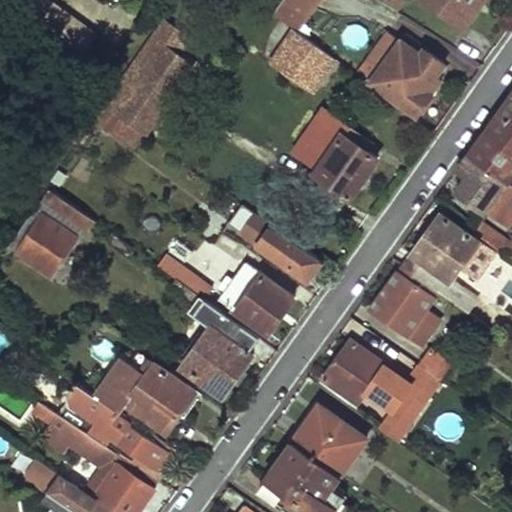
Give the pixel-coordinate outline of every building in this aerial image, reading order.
[(99,33),(54,0),(4,0),(83,55),(99,33)] [(320,0),(283,0),(275,12),(299,29),(320,0)] [(483,0),(432,0),(466,24),(479,6),(483,0)] [(184,31),(165,18),(94,119),(119,137),(130,122),(147,134),(195,63),(173,46),(184,31)] [(448,60),(408,32),(402,41),(380,72),(368,64),(363,71),(421,112),(435,93),(428,88),(448,60)] [(380,72),(402,41),(391,32),(368,64),(380,72)] [(338,58),(317,44),(297,75),(316,90),(338,58)] [(511,94),(501,110),(511,118),(511,94)] [(510,181),(511,178),(511,118),(501,110),(487,130),(471,152),(473,153),(510,181)] [(381,158),(344,133),(318,172),(355,197),(369,176),(381,158)] [(511,182),(510,181),(473,153),(462,167),(471,174),(467,179),(461,188),(465,191),(461,197),(468,203),(472,197),(510,225),(511,223),(511,182)] [(97,220),(50,187),(12,248),(53,276),(79,238),(73,232),(79,226),(83,229),(91,228),(97,220)] [(325,259),(249,207),(238,224),(245,229),(244,230),(311,278),(317,269),(325,259)] [(482,240),(445,212),(425,240),(406,265),(458,303),(468,290),(453,279),(482,240)] [(511,246),(511,238),(486,218),(477,230),(507,253),(511,246)] [(134,246),(114,232),(109,238),(130,253),(134,246)] [(206,257),(176,237),(170,248),(198,268),(206,257)] [(298,297),(249,261),(223,297),(272,332),(285,313),(298,297)] [(437,294),(400,269),(384,290),(370,308),(421,344),(442,315),(429,305),(437,294)] [(215,288),(194,275),(189,285),(207,297),(215,288)] [(189,285),(178,277),(174,285),(203,306),(189,324),(206,336),(190,358),(183,356),(176,365),(183,370),(185,367),(226,395),(253,358),(249,355),(262,337),(207,297),(189,285)] [(409,377),(353,339),(340,358),(327,377),(360,400),(377,378),(384,383),(374,400),(387,409),(376,424),(397,439),(443,380),(419,364),(409,377)] [(432,347),(419,364),(443,380),(454,363),(432,347)] [(198,392),(141,352),(134,363),(126,358),(99,395),(107,400),(124,412),(129,405),(170,433),(180,418),(198,392)] [(104,405),(107,400),(99,395),(80,383),(70,400),(93,416),(91,419),(150,461),(144,469),(159,479),(162,481),(169,472),(173,465),(163,457),(169,449),(104,405)] [(144,469),(42,401),(32,415),(50,427),(44,436),(67,452),(72,445),(104,467),(90,488),(125,511),(142,511),(150,501),(159,489),(154,485),(159,479),(144,469)] [(307,426),(295,441),(343,476),(371,438),(323,403),(307,426)] [(343,476),(295,441),(278,467),(262,490),(291,511),(353,511),(356,509),(345,502),(348,497),(334,488),(343,476)] [(118,511),(38,458),(27,474),(52,491),(46,499),(55,506),(63,511),(118,511)]
